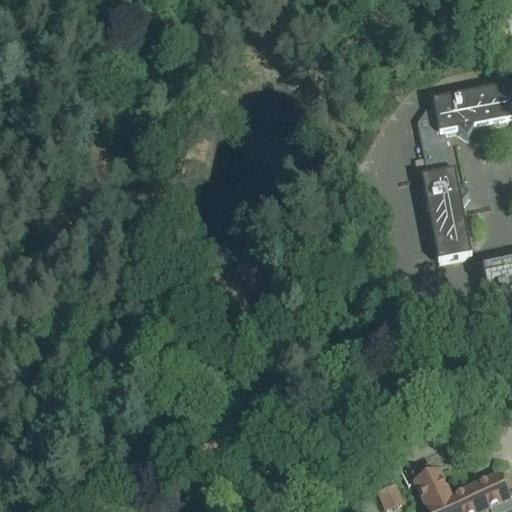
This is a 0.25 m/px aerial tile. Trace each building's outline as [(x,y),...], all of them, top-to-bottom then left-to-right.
[(511,90),(467,99),(473,132),(511,124),(511,90)] [(474,133),(473,132),(467,99),(433,106),(434,111),(426,112),(417,126),(423,161),(445,157),(441,138),(457,135),(457,136),(467,142),(474,133)] [(429,216),(461,209),(462,209),(468,199),(459,193),(457,193),(454,176),(449,177),(445,157),(423,161),(427,181),(422,182),(429,216)] [(438,266),(470,259),(461,209),(429,216),(438,266)] [(511,266),(482,273),(492,320),(511,315),(511,266)] [(499,479),(499,478),(450,501),(437,474),(414,485),(426,511),(489,511),(510,502),(510,501),(509,501),(498,480),(499,479)]
